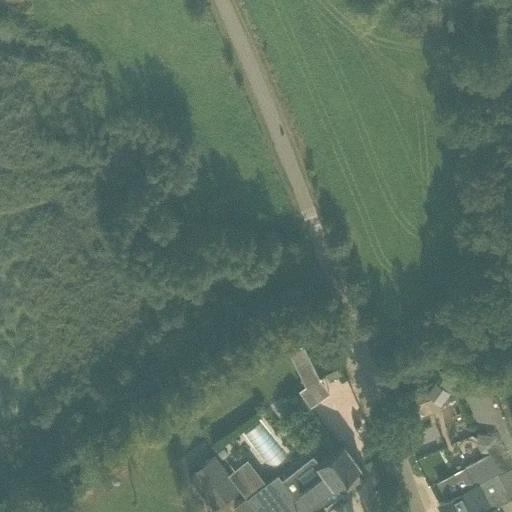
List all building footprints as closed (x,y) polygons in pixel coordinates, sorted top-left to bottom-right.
[(504,97),(503,98),(488,104),(493,115),(509,109),(504,97)] [(469,274),(441,314),(449,319),(477,280),(469,274)] [(251,346),(235,357),(249,377),(265,366),(251,346)] [(436,383),(427,396),(440,405),(449,392),(436,383)] [(419,429),(415,420),(406,423),(410,433),(419,429)] [(478,432),(477,442),(481,451),(491,453),(496,445),(502,443),(498,435),(478,432)] [(344,442),(315,464),(310,458),(281,479),(277,473),(247,495),(247,496),(234,505),(239,511),(297,511),(361,465),(344,442)] [(217,511),(241,497),(214,454),(182,474),(205,511),(217,511)] [(484,511),(495,507),(504,502),(511,497),(511,467),(498,474),(498,473),(439,502),(444,511),(484,511)]
